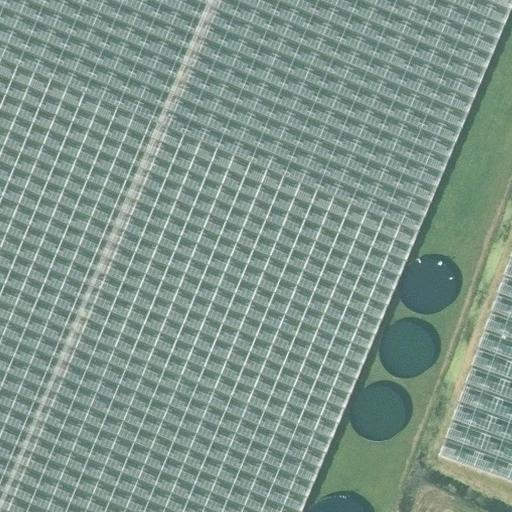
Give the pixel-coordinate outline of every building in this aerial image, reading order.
[(299,511),(511,0),(0,0),(0,511),(299,511)] [(511,244),(436,456),(511,483),(511,244)] [(398,280),(398,289),(398,296),(401,303),(405,309),(413,314),(422,316),(433,316),(443,312),(449,305),(454,297),(455,288),(453,279),(446,268),(437,263),(426,261),(415,262),(407,267),(402,273),(398,280)] [(379,343),(378,352),(379,359),(381,366),(386,372),(394,377),(403,379),(413,379),(423,375),(430,368),(434,360),(436,351),(434,342),(426,331),(418,326),(407,324),(395,325),(388,330),(383,336),(379,343)] [(350,407),(349,415),(350,422),(352,429),(357,435),(364,440),(374,443),(384,442),(394,438),(400,431),(405,423),(406,414),(404,405),(397,394),(389,389),(378,387),(366,388),(358,393),(354,399),(350,407)] [(367,511),(362,505),(356,500),(352,497),(346,495),(337,494),(332,494),(323,496),(317,499),(312,503),(307,509),(305,511),(367,511)]
